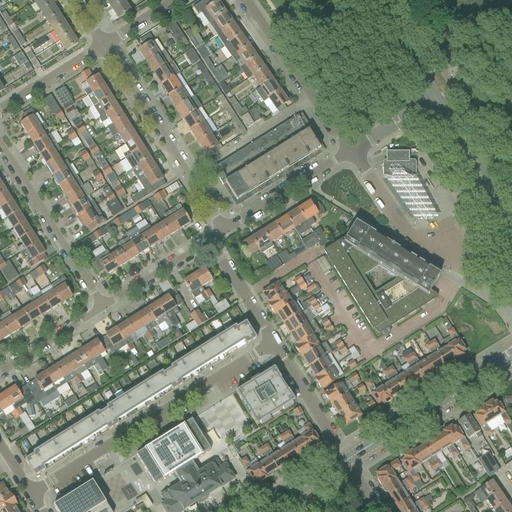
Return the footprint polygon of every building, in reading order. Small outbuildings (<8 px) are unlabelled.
[(38,0),(35,2),(41,12),(52,5),(49,0),(38,0)] [(106,0),(112,9),(123,2),(122,0),(106,0)] [(205,0),(204,0),(193,8),(198,15),(201,13),(196,17),(204,28),(209,24),(225,13),(220,6),(217,2),(210,7),(205,0)] [(123,2),(112,9),(118,19),(130,12),(123,2)] [(41,12),(47,22),(59,15),(52,5),(41,12)] [(1,15),(5,22),(9,19),(5,12),(1,15)] [(209,24),(217,35),(233,24),(225,13),(209,24)] [(47,22),(54,32),(65,25),(59,15),(47,22)] [(9,19),(5,22),(8,28),(13,25),(9,19)] [(170,37),(175,44),(179,41),(183,39),(172,20),(165,24),(172,36),(170,37)] [(233,24),(221,33),(229,44),(229,43),(240,36),(233,24)] [(54,32),(60,42),(71,34),(65,25),(54,32)] [(188,30),(184,33),(188,39),(192,36),(188,30)] [(13,35),(17,41),(22,39),(18,32),(13,35)] [(192,36),(188,39),(195,50),(200,47),(204,45),(196,33),(192,36)] [(71,34),(60,42),(66,52),(78,44),(71,34)] [(139,51),(146,63),(158,55),(151,44),(154,42),(149,35),(140,41),(144,48),(139,51)] [(229,44),(224,47),(232,58),(237,55),(248,47),(247,44),(240,36),(229,43),(229,44)] [(45,38),(34,45),(36,50),(48,43),(45,38)] [(22,39),(17,41),(21,47),(25,44),(22,39)] [(171,41),(165,45),(168,49),(174,45),(171,41)] [(14,42),(10,45),(14,51),(18,48),(14,42)] [(200,47),(195,50),(203,62),(207,59),(200,47)] [(241,60),(245,66),(256,58),(248,47),(237,55),(232,58),(236,63),(241,60)] [(28,48),(23,50),(30,61),(34,58),(28,48)] [(199,61),(192,50),(184,55),(191,66),(194,64),(199,61)] [(154,74),(165,67),(171,63),(164,51),(158,55),(146,63),(154,74)] [(19,67),(22,65),(27,62),(21,52),(13,57),(19,67)] [(34,58),(30,61),(36,70),(40,67),(34,58)] [(248,80),(253,77),(264,69),(256,58),(245,66),(240,69),(248,80)] [(207,59),(203,62),(210,73),(214,70),(207,59)] [(199,61),(194,64),(198,70),(203,67),(199,61)] [(27,62),(22,65),(26,71),(31,68),(27,62)] [(165,67),(154,74),(161,85),(173,78),(179,74),(176,70),(170,74),(165,67)] [(253,77),(260,88),(272,80),(264,69),(253,77)] [(88,70),(80,75),(85,83),(93,78),(88,70)] [(214,70),(210,73),(218,85),(222,82),(217,74),(214,70)] [(202,75),(209,87),(214,84),(206,72),(202,75)] [(83,92),(87,97),(104,86),(98,75),(93,78),(85,83),(89,89),(83,92)] [(161,85),(169,97),(180,89),(173,78),(161,85)] [(263,103),(268,99),(279,92),(272,80),(260,88),(256,92),(263,103)] [(222,82),(218,85),(225,96),(232,91),(228,86),(226,87),(222,82)] [(80,87),(83,92),(89,89),(85,83),(80,87)] [(214,84),(209,87),(217,99),(222,96),(218,91),(214,84)] [(104,86),(87,97),(93,108),(111,96),(104,86)] [(64,111),(70,107),(74,105),(63,88),(53,94),(64,111)] [(169,97),(176,108),(187,101),(180,89),(169,97)] [(268,99),(263,103),(267,108),(272,104),(276,111),(287,103),(279,92),(268,99)] [(53,113),(59,109),(49,94),(42,99),(51,114),(53,113)] [(111,96),(93,108),(96,113),(100,118),(117,107),(111,96)] [(82,100),(89,110),(93,108),(87,97),(82,100)] [(233,98),(228,101),(232,107),(237,104),(233,98)] [(176,108),(183,120),(195,112),(187,101),(176,108)] [(225,101),(221,104),(225,111),(230,107),(225,101)] [(108,120),(111,125),(124,117),(117,107),(100,118),(98,119),(102,124),(108,120)] [(230,107),(225,111),(229,117),(234,114),(230,107)] [(100,118),(93,108),(89,110),(95,121),(98,119),(100,118)] [(20,124),(27,135),(43,125),(37,114),(35,115),(31,109),(23,114),(27,120),(20,124)] [(254,110),(247,114),(254,124),(260,120),(254,110)] [(67,115),(71,122),(77,118),(73,111),(67,115)] [(195,112),(183,120),(191,131),(202,124),(195,112)] [(298,116),(212,170),(222,186),(225,184),(235,201),(318,149),(306,129),(309,127),(302,114),(298,116)] [(247,114),(240,119),(247,129),(254,124),(253,124),(247,114)] [(111,125),(107,128),(113,138),(118,135),(130,128),(124,117),(111,125)] [(77,118),(71,122),(77,132),(84,128),(77,118)] [(108,120),(102,124),(105,129),(107,128),(111,125),(108,120)] [(236,126),(240,132),(244,130),(240,123),(236,126)] [(27,135),(33,145),(45,138),(42,132),(47,129),(44,124),(43,125),(27,135)] [(191,131),(198,142),(209,135),(202,124),(191,131)] [(84,128),(77,132),(84,142),(90,138),(95,135),(89,125),(84,128)] [(121,140),(124,146),(137,138),(130,128),(118,135),(113,138),(116,143),(121,140)] [(55,131),(50,135),(56,145),(62,142),(55,131)] [(33,145),(32,147),(34,150),(36,150),(40,156),(56,145),(50,135),(45,138),(33,145)] [(209,135),(198,142),(205,154),(217,147),(209,135)] [(80,143),(77,138),(71,142),(74,147),(80,143)] [(88,149),(94,145),(90,138),(84,142),(88,149)] [(119,149),(125,160),(143,148),(137,138),(124,146),(119,149)] [(40,156),(46,166),(58,158),(55,153),(59,150),(56,145),(40,156)] [(125,160),(119,163),(125,174),(131,170),(150,159),(143,148),(125,160)] [(96,149),(91,152),(97,163),(102,159),(103,159),(99,152),(97,149),(96,149)] [(383,163),(383,176),(415,176),(415,164),(415,163),(415,162),(414,161),(413,161),(408,161),(408,153),(386,153),(386,161),(385,161),(384,161),(384,162),(383,162),(383,163)] [(46,166),(52,176),(69,166),(66,160),(61,163),(58,158),(46,166)] [(89,159),(84,163),(87,168),(93,164),(89,159)] [(102,159),(97,163),(104,173),(109,170),(102,159)] [(131,170),(138,180),(156,169),(150,159),(131,170)] [(392,174),(384,175),(414,217),(438,217),(416,175),(410,175),(405,171),(402,168),(397,164),(390,164),(388,169),(392,174)] [(69,166),(52,176),(55,181),(54,181),(57,186),(59,186),(59,187),(76,176),(69,166)] [(156,169),(138,180),(143,189),(129,198),(133,204),(162,186),(159,182),(163,179),(156,169)] [(59,187),(65,197),(82,187),(76,176),(59,187)] [(116,180),(110,184),(114,190),(116,194),(122,191),(119,187),(120,186),(116,180)] [(87,184),(82,187),(89,197),(94,194),(87,184)] [(65,197),(72,208),(89,197),(82,187),(65,197)] [(108,188),(102,192),(107,200),(113,196),(108,188)] [(0,194),(0,209),(12,201),(6,191),(0,194)] [(122,191),(116,194),(120,200),(126,196),(125,194),(124,194),(122,191)] [(72,208),(78,218),(95,207),(89,197),(72,208)] [(119,206),(115,200),(109,203),(104,206),(109,213),(119,206)] [(0,209),(6,220),(19,212),(12,201),(0,209)] [(309,203),(298,210),(305,222),(309,228),(315,224),(311,219),(317,215),(318,217),(324,214),(318,203),(312,207),(309,203)] [(109,213),(113,219),(123,212),(119,206),(109,213)] [(96,207),(95,207),(78,218),(81,222),(80,223),(83,228),(84,227),(85,228),(86,228),(89,232),(105,222),(96,207)] [(137,207),(127,214),(130,220),(141,213),(137,207)] [(174,209),(169,212),(180,230),(190,223),(183,211),(177,214),(174,209)] [(298,210),(286,217),(294,230),(299,237),(310,230),(309,228),(305,222),(298,210)] [(6,220),(13,230),(25,222),(19,212),(6,220)] [(167,220),(162,224),(169,236),(180,230),(169,212),(164,215),(167,220)] [(127,214),(116,220),(120,226),(130,220),(127,214)] [(286,217),(275,224),(282,237),(294,230),(286,217)] [(116,220),(112,223),(116,229),(120,226),(116,220)] [(13,230),(19,240),(31,232),(25,222),(13,230)] [(370,231),(369,232),(368,232),(369,231),(355,223),(345,238),(344,238),(323,251),(326,256),(323,258),(330,269),(333,268),(372,330),(374,329),(376,333),(377,333),(377,334),(378,334),(379,334),(380,334),(436,299),(436,298),(437,297),(437,296),(437,295),(436,295),(436,294),(430,291),(433,286),(434,285),(440,275),(428,268),(428,269),(423,266),(424,265),(418,262),(418,263),(415,261),(415,260),(410,256),(409,258),(399,251),(400,250),(385,241),(384,242),(374,236),(375,234),(370,231)] [(162,224),(151,230),(159,242),(169,236),(162,224)] [(275,224),(263,232),(271,244),(282,237),(275,224)] [(148,225),(138,232),(149,249),(159,242),(151,230),(148,225)] [(103,229),(96,233),(99,239),(107,235),(103,229)] [(17,248),(21,254),(38,243),(31,232),(19,240),(22,245),(17,248)] [(138,232),(128,238),(138,255),(149,249),(138,232)] [(263,232),(251,239),(258,250),(261,255),(273,247),(271,244),(263,232)] [(99,239),(96,233),(81,242),(85,248),(99,239)] [(307,238),(301,241),(307,251),(314,247),(319,244),(316,239),(313,234),(307,238)] [(323,235),(316,239),(319,244),(320,246),(327,242),(323,235)] [(125,246),(120,250),(128,262),(138,255),(128,238),(122,242),(125,246)] [(258,250),(251,239),(240,246),(247,258),(258,250)] [(299,250),(293,254),(296,258),(307,251),(301,241),(295,245),(299,250)] [(38,243),(21,254),(24,259),(29,256),(32,260),(32,261),(27,264),(30,269),(35,266),(43,261),(40,256),(43,254),(45,253),(38,243)] [(120,250),(110,256),(118,268),(128,262),(120,250)] [(118,268),(110,256),(107,251),(93,260),(95,263),(92,265),(98,275),(104,271),(107,275),(118,268)] [(285,251),(278,256),(284,265),(296,258),(293,254),(288,256),(285,251)] [(268,266),(272,273),(283,267),(276,257),(266,263),(268,266)] [(323,258),(316,263),(323,274),(330,269),(323,258)] [(4,264),(0,266),(0,270),(8,283),(17,278),(18,277),(13,269),(9,272),(4,264)] [(262,270),(252,277),(256,283),(266,276),(272,273),(268,266),(262,270)] [(204,268),(194,275),(201,287),(212,281),(204,268)] [(34,272),(29,275),(33,281),(37,278),(34,272)] [(194,275),(183,282),(194,299),(201,296),(204,301),(205,303),(209,301),(208,299),(204,292),(201,287),(194,275)] [(294,280),(297,286),(303,282),(299,277),(294,280)] [(51,286),(54,291),(61,304),(72,297),(65,286),(68,284),(64,278),(51,286)] [(8,288),(12,294),(14,297),(19,294),(18,293),(20,292),(19,290),(22,287),(18,281),(8,288)] [(303,282),(297,286),(300,291),(306,288),(303,282)] [(261,293),(268,303),(268,304),(285,294),(284,293),(278,283),(261,293)] [(314,285),(305,290),(308,294),(311,292),(316,289),(314,285)] [(8,288),(0,292),(0,297),(2,300),(12,294),(8,288)] [(204,292),(208,299),(218,314),(229,308),(225,300),(217,305),(208,290),(204,292)] [(54,291),(43,298),(51,310),(61,304),(54,291)] [(29,298),(33,304),(41,317),(51,310),(43,298),(40,292),(29,298)] [(274,316),(276,314),(292,304),(285,293),(284,293),(285,294),(268,304),(268,303),(267,304),(274,316)] [(168,296),(157,302),(172,326),(174,329),(179,325),(174,317),(179,314),(168,296)] [(307,302),(310,307),(316,304),(313,298),(307,302)] [(157,302),(147,309),(157,326),(158,326),(162,333),(168,329),(167,328),(172,326),(157,302)] [(307,302),(302,305),(305,310),(310,307),(307,302)] [(33,304),(23,311),(30,323),(41,317),(33,304)] [(276,314),(283,325),(299,314),(292,304),(276,314)] [(316,304),(310,307),(314,312),(320,309),(316,304)] [(310,307),(305,310),(309,316),(314,312),(310,307)] [(147,309),(136,315),(144,328),(147,332),(157,326),(147,309)] [(23,311),(12,317),(20,330),(30,323),(23,311)] [(197,311),(190,315),(197,327),(198,326),(205,322),(197,311)] [(299,314),(283,325),(290,335),(306,325),(311,322),(304,311),(299,314)] [(136,315),(126,322),(134,334),(144,328),(136,315)] [(12,317),(2,324),(10,336),(20,330),(12,317)] [(321,323),(324,329),(330,325),(326,320),(321,323)] [(126,322),(116,328),(126,346),(130,352),(135,349),(131,343),(129,338),(134,334),(126,322)] [(235,327),(246,346),(256,340),(246,323),(236,329),(235,327)] [(2,324),(0,324),(0,342),(10,336),(2,324)] [(290,335),(296,345),(296,346),(312,336),(306,325),(290,335)] [(330,325),(324,329),(327,334),(333,330),(330,325)] [(235,327),(226,333),(231,342),(234,347),(240,344),(243,342),(246,346),(245,346),(245,347),(246,346),(235,327)] [(106,336),(102,339),(109,350),(111,354),(115,352),(116,352),(126,346),(116,328),(105,335),(106,336)] [(453,342),(446,346),(455,361),(463,356),(462,353),(465,351),(452,329),(447,332),(453,342)] [(152,330),(147,333),(151,339),(155,336),(152,330)] [(147,333),(143,336),(147,342),(151,339),(147,333)] [(226,333),(217,339),(228,357),(229,357),(229,356),(228,357),(226,353),(229,351),(234,347),(231,342),(226,333)] [(301,358),(302,358),(302,357),(318,347),(318,348),(319,347),(312,336),(296,346),(296,345),(294,347),(301,358)] [(97,340),(86,347),(97,364),(102,372),(107,369),(99,356),(109,350),(102,339),(98,342),(97,340)] [(217,339),(207,344),(213,353),(216,359),(221,355),(225,353),(228,357),(227,358),(228,357),(217,339)] [(334,345),(337,350),(343,346),(340,341),(334,345)] [(434,341),(429,343),(443,366),(454,360),(455,361),(446,346),(440,350),(434,341)] [(431,356),(425,360),(433,373),(443,366),(429,343),(425,346),(431,356)] [(207,344),(198,350),(210,369),(211,368),(210,368),(207,364),(211,362),(216,359),(213,353),(207,344)] [(318,347),(302,357),(302,358),(309,368),(325,358),(330,355),(323,344),(319,347),(318,348),(318,347)] [(334,345),(329,348),(332,353),(337,350),(334,345)] [(343,346),(337,350),(341,355),(346,352),(343,346)] [(86,347),(76,353),(87,371),(93,367),(99,377),(103,374),(102,372),(97,364),(86,347)] [(198,350),(189,356),(194,365),(198,370),(203,367),(207,365),(209,368),(208,369),(209,369),(210,369),(198,350)] [(359,356),(356,352),(351,355),(349,356),(352,361),(359,356)] [(76,353),(66,360),(80,384),(84,381),(80,375),(87,371),(76,353)] [(132,354),(127,357),(134,367),(138,364),(132,354)] [(412,354),(408,357),(422,379),(433,373),(425,360),(419,364),(412,354)] [(330,355),(325,358),(331,368),(337,365),(330,355)] [(189,356),(180,362),(191,380),(193,379),(192,379),(191,380),(189,376),(193,373),(198,370),(194,365),(189,356)] [(410,369),(404,373),(412,386),(422,379),(408,357),(404,360),(410,369)] [(309,368),(315,378),(315,379),(331,368),(325,358),(309,368)] [(66,360),(55,366),(66,384),(67,384),(72,381),(76,386),(80,384),(66,360)] [(347,365),(350,370),(356,367),(352,361),(347,365)] [(180,362),(171,367),(172,370),(176,376),(177,376),(180,381),(185,378),(188,376),(191,380),(190,380),(190,381),(191,380),(180,362)] [(67,384),(66,384),(55,366),(55,367),(54,365),(48,368),(49,370),(45,373),(56,391),(67,384)] [(315,378),(314,379),(321,390),(338,380),(337,378),(343,375),(337,365),(331,368),(315,379),(315,378)] [(391,367),(387,370),(401,393),(412,386),(404,373),(397,377),(391,367)] [(256,426),(260,424),(261,426),(270,420),(268,418),(282,410),(283,412),(292,406),(291,404),(294,402),(288,392),(285,394),(277,381),(280,379),(274,369),(259,378),(258,378),(259,379),(251,384),(251,383),(235,393),(242,403),(245,401),(253,413),(250,415),(256,426)] [(176,376),(172,370),(163,375),(173,392),(183,385),(177,376),(176,376)] [(388,383),(382,387),(391,401),(392,400),(391,399),(401,393),(387,370),(382,373),(388,383)] [(35,380),(26,386),(29,390),(31,394),(38,404),(40,403),(43,408),(60,397),(57,392),(56,391),(45,373),(34,379),(35,380)] [(162,373),(152,379),(157,386),(158,387),(161,393),(167,390),(170,387),(173,391),(172,392),(173,392),(163,375),(162,373)] [(349,378),(352,383),(358,380),(355,374),(349,378)] [(152,379),(143,385),(155,403),(156,402),(155,402),(152,399),(156,396),(161,393),(158,387),(157,386),(152,379)] [(391,401),(382,387),(376,391),(369,381),(364,384),(378,406),(382,403),(383,406),(391,401)] [(330,405),(332,405),(331,404),(347,394),(341,383),(323,394),(330,405)] [(95,385),(85,391),(88,396),(98,389),(95,385)] [(143,385),(134,390),(139,399),(143,404),(148,401),(152,399),(154,403),(153,403),(154,404),(155,403),(143,385)] [(356,389),(359,394),(365,391),(362,385),(356,389)] [(15,387),(5,393),(12,406),(15,411),(19,417),(23,414),(19,408),(26,404),(22,399),(31,394),(29,390),(26,386),(17,391),(15,387)] [(134,390),(125,396),(136,414),(138,414),(137,413),(136,414),(134,410),(138,408),(143,404),(139,399),(134,390)] [(2,412),(12,406),(4,393),(0,396),(0,414),(2,413),(2,412)] [(331,404),(332,405),(338,415),(354,405),(347,394),(331,404)] [(125,396),(116,402),(121,410),(125,416),(130,413),(133,410),(136,414),(135,415),(136,414),(125,396)] [(74,397),(64,403),(65,406),(67,409),(77,402),(74,397)] [(492,420),(499,416),(506,426),(511,423),(497,401),(493,404),(491,401),(483,406),(492,420)] [(116,402),(106,407),(108,410),(118,426),(119,425),(118,425),(116,421),(119,419),(125,416),(121,410),(116,402)] [(366,405),(369,411),(375,407),(372,402),(366,405)] [(354,405),(338,415),(345,426),(361,416),(354,405)] [(473,416),(484,434),(487,438),(491,435),(485,425),(492,420),(483,406),(475,411),(477,414),(473,416)] [(293,412),(297,417),(302,414),(298,408),(293,412)] [(118,426),(108,410),(99,415),(103,422),(102,422),(106,428),(108,432),(118,426)] [(19,417),(25,427),(28,432),(29,433),(34,429),(24,413),(23,414),(19,417)] [(97,413),(88,419),(100,437),(101,437),(101,436),(100,437),(97,433),(101,431),(106,428),(102,422),(103,422),(99,415),(97,413)] [(457,423),(468,440),(475,436),(477,440),(481,437),(468,416),(457,423)] [(88,419),(79,425),(84,433),(88,439),(93,435),(97,433),(99,437),(98,438),(99,438),(100,437),(88,419)] [(171,476),(177,487),(168,492),(167,490),(161,494),(166,502),(161,505),(165,511),(180,511),(233,479),(225,465),(221,468),(216,460),(210,464),(211,465),(198,474),(191,463),(210,451),(191,420),(136,455),(155,486),(171,476)] [(309,452),(317,447),(316,444),(320,442),(308,424),(302,428),(306,434),(300,438),(309,452)] [(79,425),(70,430),(81,449),(83,448),(82,448),(81,448),(79,444),(83,442),(88,439),(84,433),(79,425)] [(25,427),(17,432),(20,437),(28,432),(25,427)] [(444,431),(442,432),(443,433),(444,433),(452,446),(453,445),(458,442),(464,451),(470,448),(456,427),(452,429),(451,427),(444,431)] [(70,430),(61,436),(66,445),(70,450),(75,447),(78,445),(81,449),(80,449),(80,450),(81,449),(70,430)] [(288,432),(284,435),(298,457),(301,455),(304,455),(309,452),(300,438),(294,441),(288,432)] [(443,433),(434,439),(442,452),(447,449),(453,458),(458,455),(452,446),(444,433),(443,433)] [(285,447),(279,451),(287,464),(287,463),(289,464),(292,462),(293,460),(298,457),(284,435),(279,437),(285,447)] [(61,436),(51,442),(63,460),(64,459),(63,460),(61,456),(64,453),(70,450),(66,445),(61,436)] [(434,439),(422,446),(437,469),(441,466),(438,461),(435,456),(437,455),(442,452),(434,439)] [(49,443),(42,447),(48,456),(51,462),(56,458),(60,456),(63,460),(62,461),(63,460),(51,442),(49,443)] [(267,445),(262,448),(276,470),(281,467),(283,468),(286,466),(286,464),(287,464),(279,451),(273,455),(267,445)] [(231,446),(226,449),(233,460),(237,458),(238,457),(231,446)] [(422,446),(412,453),(420,465),(426,462),(429,466),(428,467),(432,472),(437,469),(422,446)] [(42,447),(33,453),(45,472),(46,471),(45,471),(42,467),(46,465),(51,462),(48,456),(42,447)] [(264,460),(258,464),(267,479),(272,475),(273,473),(276,470),(262,448),(258,451),(264,460)] [(511,451),(510,449),(503,454),(506,459),(511,455),(511,451)] [(409,478),(412,482),(412,483),(413,482),(414,483),(419,480),(413,470),(420,465),(412,453),(411,451),(403,456),(404,459),(400,461),(410,477),(409,478)] [(45,472),(33,453),(33,454),(34,455),(24,461),(35,478),(45,472)] [(484,455),(477,460),(476,460),(477,460),(481,467),(489,478),(499,471),(491,458),(487,461),(484,455)] [(245,458),(240,462),(242,466),(243,466),(246,471),(246,472),(253,483),(257,481),(259,483),(267,479),(258,464),(251,468),(245,458)] [(477,460),(470,464),(475,471),(481,467),(477,460)] [(396,461),(376,473),(378,477),(376,479),(381,487),(395,478),(392,472),(400,467),(400,466),(396,461)] [(387,493),(389,496),(412,482),(409,478),(399,484),(395,478),(381,487),(384,492),(387,493)] [(478,490),(473,494),(480,504),(485,501),(486,500),(499,491),(492,481),(484,487),(478,490)] [(87,485),(53,507),(56,511),(110,511),(105,503),(92,482),(87,485)] [(412,482),(389,496),(392,501),(392,503),(394,506),(395,507),(396,507),(408,499),(405,493),(414,487),(412,483),(412,482)] [(0,500),(10,494),(9,494),(2,484),(0,485),(0,500)] [(485,501),(492,511),(506,501),(499,491),(485,501)] [(0,500),(0,511),(4,511),(17,505),(10,494),(0,500)] [(145,495),(140,498),(142,502),(147,509),(152,506),(145,495)] [(411,511),(425,504),(422,499),(412,505),(408,499),(396,507),(396,508),(396,510),(397,511),(411,511)] [(492,511),(510,511),(511,511),(511,510),(506,501),(492,511)] [(464,504),(469,511),(473,509),(469,502),(464,504)]
